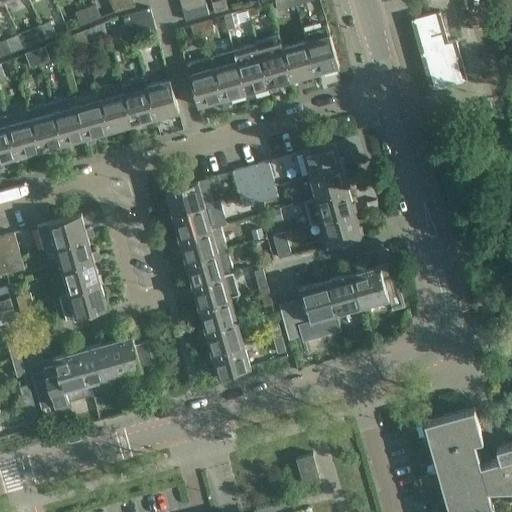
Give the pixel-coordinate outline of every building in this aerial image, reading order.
[(135,5),(133,0),(112,0),(110,1),(114,11),(135,5)] [(205,2),(204,0),(179,0),(182,9),(205,2)] [(225,0),(215,0),(212,1),(214,11),(228,8),(225,0)] [(295,5),(293,0),(279,0),(275,1),(277,10),(295,5)] [(208,13),(205,2),(182,9),(185,19),(208,13)] [(95,3),(84,8),(90,21),(100,16),(95,3)] [(257,6),(247,9),(251,23),(261,21),(257,6)] [(149,7),(131,12),(122,15),(126,27),(134,25),(153,19),(149,7)] [(90,21),(84,8),(75,11),(81,24),(90,21)] [(431,90),(439,87),(467,79),(456,39),(448,41),(439,12),(440,12),(439,11),(411,19),(411,20),(431,88),(430,88),(431,90)] [(157,32),(153,19),(134,25),(138,37),(157,32)] [(211,19),(200,22),(204,36),(215,33),(211,19)] [(50,21),(39,25),(45,38),(55,34),(50,21)] [(204,36),(200,22),(190,25),(194,38),(204,36)] [(303,31),(306,39),(315,72),(338,66),(339,66),(327,24),(303,31)] [(45,38),(39,25),(31,28),(36,42),(45,38)] [(134,25),(126,27),(129,40),(138,37),(134,25)] [(89,28),(79,32),(84,45),(94,41),(89,28)] [(84,45),(79,32),(70,35),(75,49),(84,45)] [(6,38),(0,40),(0,55),(0,56),(11,51),(6,38)] [(315,72),(306,39),(282,46),(291,79),(315,72)] [(44,45),(33,50),(39,63),(50,59),(44,45)] [(291,79),(282,46),(259,53),(268,86),(291,79)] [(39,63),(33,50),(25,53),(31,66),(39,63)] [(268,86),(259,53),(236,60),(244,92),(268,86)] [(244,92),(236,60),(212,66),(221,99),(244,92)] [(221,99),(212,66),(190,73),(190,72),(189,73),(198,106),(199,105),(221,99)] [(155,117),(146,85),(143,76),(119,83),(131,124),(155,117)] [(169,79),(146,85),(155,117),(178,111),(179,111),(170,78),(169,78),(169,79)] [(131,124),(119,83),(97,89),(108,131),(131,124)] [(108,131),(97,89),(73,96),(85,137),(87,142),(95,139),(94,135),(108,131)] [(85,137),(73,96),(50,102),(62,144),(85,137)] [(62,144),(50,102),(27,108),(39,150),(62,144)] [(39,150),(27,108),(4,115),(15,157),(39,150)] [(0,161),(15,157),(4,115),(0,116),(0,161)] [(484,145),(477,118),(467,121),(475,147),(484,145)] [(335,142),(336,142),(336,141),(303,150),(303,151),(310,175),(342,166),(335,142)] [(268,160),(257,164),(262,184),(274,181),(268,160)] [(264,193),(262,184),(257,164),(246,167),(251,188),(253,196),(259,194),(264,193)] [(349,189),(342,166),(310,175),(316,198),(349,189)] [(251,188),(246,167),(233,170),(239,191),(251,188)] [(172,213),(205,204),(214,201),(207,177),(165,189),(166,190),(172,213)] [(276,189),(274,181),(262,184),(264,193),(276,189)] [(253,196),(251,188),(239,191),(241,199),(253,196)] [(276,189),(264,193),(259,194),(261,201),(278,196),(276,189)] [(355,212),(349,189),(316,198),(323,221),(355,212)] [(259,194),(253,196),(241,199),(243,206),(261,201),(259,194)] [(211,227),(205,204),(172,213),(179,236),(211,227)] [(280,208),(266,212),(269,223),(283,219),(280,208)] [(361,235),(355,212),(323,221),(329,244),(329,245),(362,236),(362,235),(361,235)] [(82,214),(81,213),(48,222),(49,223),(55,246),(88,237),(81,214),(82,214)] [(220,225),(211,227),(179,236),(185,259),(227,248),(220,225)] [(261,227),(251,230),(253,240),(264,237),(261,227)] [(14,232),(3,235),(8,255),(20,252),(14,232)] [(291,254),(285,232),(273,235),(279,257),(291,254)] [(11,263),(8,255),(3,235),(0,235),(0,266),(5,265),(11,263)] [(92,252),(88,237),(55,246),(62,270),(94,260),(99,259),(97,250),(92,252)] [(233,270),(227,248),(185,259),(192,282),(233,270)] [(11,263),(22,260),(20,252),(8,255),(11,263)] [(22,260),(11,263),(5,265),(7,272),(24,268),(22,260)] [(101,283),(94,260),(62,270),(69,292),(101,283)] [(379,264),(352,272),(362,306),(389,299),(392,309),(405,306),(392,260),(379,264)] [(268,286),(263,268),(254,270),(259,288),(268,286)] [(240,293),(233,270),(192,282),(198,305),(231,296),(240,293)] [(362,306),(352,272),(326,279),(338,324),(340,324),(337,313),(362,306)] [(338,324),(326,279),(301,286),(304,296),(302,297),(302,298),(293,301),(292,299),(291,300),(301,335),(338,324)] [(101,283),(69,292),(59,295),(66,319),(108,307),(108,306),(107,306),(101,283)] [(273,304),(268,286),(259,288),(264,306),(273,304)] [(31,292),(17,296),(20,306),(34,302),(31,292)] [(237,319),(231,296),(198,305),(205,328),(237,319)] [(0,311),(14,308),(11,298),(0,300),(0,311)] [(301,335),(291,300),(290,300),(290,301),(281,304),(281,303),(279,303),(289,338),(301,335)] [(36,312),(34,302),(20,306),(23,316),(36,312)] [(16,318),(14,308),(0,311),(0,313),(2,322),(16,318)] [(281,332),(276,314),(267,316),(272,334),(281,332)] [(244,342),(237,319),(205,328),(211,352),(244,342)] [(286,350),(281,332),(272,334),(277,353),(286,350)] [(132,333),(119,337),(105,341),(114,375),(142,367),(145,379),(157,375),(147,340),(146,341),(146,342),(137,344),(137,343),(135,344),(132,333)] [(21,356),(16,338),(8,340),(13,358),(21,356)] [(114,375),(105,341),(79,348),(90,382),(114,375)] [(250,366),(244,342),(211,352),(218,375),(218,376),(251,367),(251,366),(250,366)] [(90,382),(79,348),(53,356),(56,366),(54,366),(54,367),(45,370),(45,369),(44,369),(54,405),(93,393),(90,382)] [(26,374),(21,356),(13,358),(18,376),(26,374)] [(54,405),(44,369),(42,370),(43,371),(33,373),(33,372),(31,373),(41,408),(54,405)] [(20,386),(25,405),(34,402),(29,384),(20,386)] [(39,420),(34,402),(25,405),(30,422),(39,420)] [(440,458),(435,460),(444,491),(449,490),(452,499),(447,501),(450,511),(494,511),(488,489),(511,488),(511,442),(496,447),(500,458),(481,463),(475,442),(483,439),(474,407),(427,421),(431,436),(429,436),(433,450),(437,449),(440,458)] [(314,454),(313,453),(296,457),(297,459),(298,458),(304,479),(302,480),(303,481),(307,480),(307,482),(320,478),(319,475),(318,475),(312,454),(314,454)]
